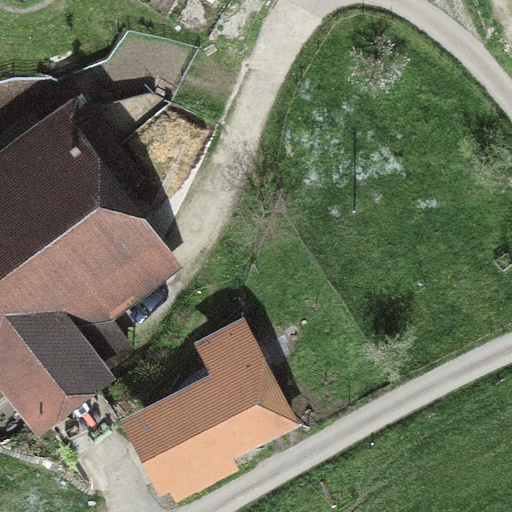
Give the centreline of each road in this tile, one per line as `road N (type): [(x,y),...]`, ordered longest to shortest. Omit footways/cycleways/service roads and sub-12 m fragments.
road 1 (unclassified): [(511,354),(389,408),(204,511)]
road 2 (residential): [(511,125),(462,67),(370,0)]
